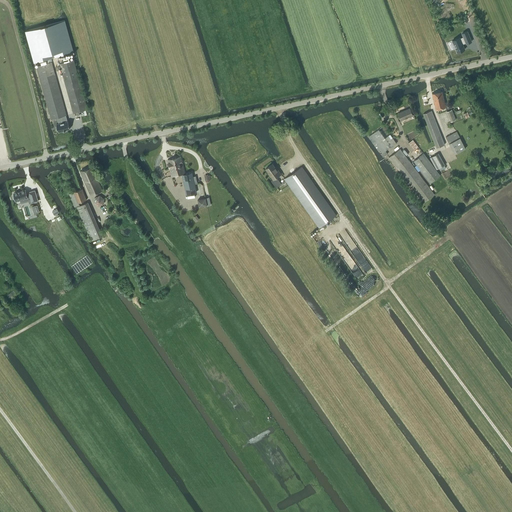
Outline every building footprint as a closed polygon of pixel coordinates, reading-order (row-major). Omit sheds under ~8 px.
[(52,62),(47,63),(46,59),(47,59),(48,61),(52,60),(51,58),(74,51),(65,20),(25,31),(34,62),(40,60),(42,65),(36,66),(51,119),(57,118),(66,115),(67,115),(52,62)] [(459,42),(461,46),(466,44),(464,39),(466,38),(466,40),(470,38),(467,30),(463,32),(464,33),(462,34),(462,33),(454,37),(457,44),(459,42)] [(88,109),(74,60),(60,64),(60,66),(61,68),(74,113),(88,109)] [(436,109),(445,107),(442,91),(432,93),(436,109)] [(401,120),(413,115),(409,108),(398,113),(401,120)] [(456,120),(452,109),(447,111),(451,122),(456,120)] [(437,148),(445,144),(431,110),(423,113),(437,148)] [(57,126),(56,126),(57,130),(58,130),(58,131),(62,130),(63,131),(66,130),(66,129),(70,128),(68,121),(67,121),(66,115),(57,118),(59,123),(56,124),(57,126)] [(378,129),(368,136),(383,157),(387,154),(385,151),(396,143),(390,134),(384,138),(378,129)] [(454,154),(465,149),(456,131),(446,137),(454,154)] [(419,147),(413,139),(408,142),(414,150),(419,147)] [(423,203),(434,194),(400,149),(389,157),(423,203)] [(430,183),(440,175),(423,153),(414,161),(430,183)] [(438,153),(430,157),(436,169),(445,165),(438,153)] [(169,168),(182,165),(180,156),(167,160),(169,168)] [(265,169),(273,179),(271,180),(276,187),(281,184),(276,177),(281,174),(278,170),(277,170),(272,164),(265,169)] [(181,173),(184,173),(182,165),(169,168),(171,176),(181,173)] [(102,191),(101,189),(92,166),(80,171),(91,195),(102,191)] [(318,228),(336,216),(302,167),(284,179),(318,228)] [(184,182),(193,180),(191,173),(182,175),(184,182)] [(183,181),(182,180),(182,178),(181,177),(179,176),(177,176),(176,176),(174,177),(173,179),(173,180),(173,181),(173,182),(174,184),(175,185),(177,186),(178,186),(179,185),(180,185),(181,184),(182,183),(182,182),(183,181)] [(193,180),(184,182),(186,194),(196,192),(193,180)] [(78,203),(86,200),(82,189),(69,194),(74,207),(79,205),(78,203)] [(15,195),(13,195),(15,199),(16,199),(16,201),(22,199),(23,202),(29,201),(30,203),(36,201),(33,190),(28,192),(29,193),(27,193),(27,192),(26,190),(14,193),(15,195)] [(98,206),(104,204),(104,198),(100,195),(94,197),(94,203),(98,206)] [(211,205),(209,197),(197,200),(199,206),(206,205),(207,206),(211,205)] [(101,236),(87,203),(77,207),(91,240),(101,236)] [(9,298),(17,292),(12,286),(4,293),(9,298)]
